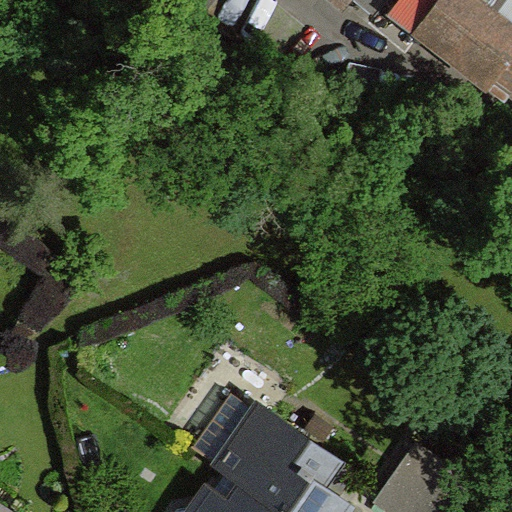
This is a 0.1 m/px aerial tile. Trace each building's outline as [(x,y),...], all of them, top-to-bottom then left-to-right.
[(355,0),(376,18),(390,0),(355,0)] [(455,0),(404,0),(395,11),(427,36),(455,0)] [(511,0),(455,0),(427,36),(480,82),(511,86),(511,0)] [(194,446),(220,465),(259,411),(233,392),(194,446)] [(231,473),(247,484),(286,511),(345,511),(351,504),(326,488),(344,463),(263,405),(259,411),(220,465),(231,473)] [(384,498),(407,511),(454,511),(480,468),(423,434),(384,498)] [(247,484),(231,473),(217,491),(233,503),(247,484)] [(202,511),(286,511),(247,484),(233,503),(217,491),(202,511)] [(0,511),(13,511),(0,502),(0,511)]
